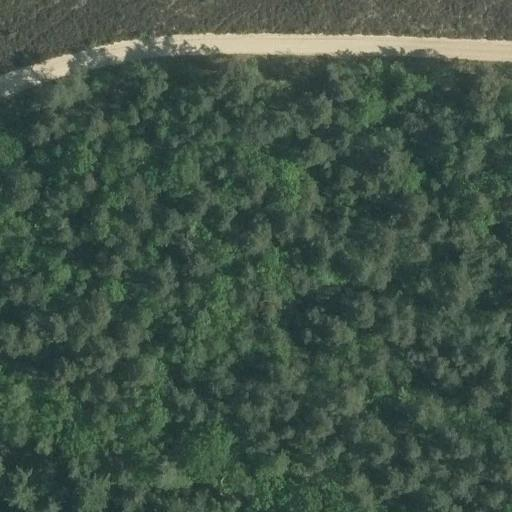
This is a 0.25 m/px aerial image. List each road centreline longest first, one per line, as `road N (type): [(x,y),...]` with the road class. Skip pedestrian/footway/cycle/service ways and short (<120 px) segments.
road 1 (track): [(511,47),(195,46),(104,54),(0,86)]
road 2 (track): [(0,357),(401,511)]
